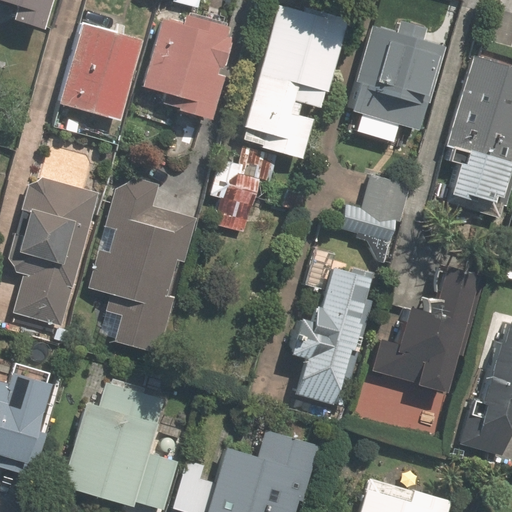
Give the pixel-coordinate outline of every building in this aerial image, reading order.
[(55,0),(14,0),(10,16),(48,26),(55,0)] [(345,19),(280,0),(241,136),(306,155),(345,19)] [(232,24),(163,6),(140,94),(210,112),(232,24)] [(434,31),(376,15),(349,113),(406,129),(434,31)] [(136,35),(81,21),(60,101),(115,115),(136,35)] [(511,134),(511,67),(469,56),(447,141),(462,145),(449,194),(493,205),(511,134)] [(259,165),(217,156),(204,218),(245,227),(259,165)] [(114,172),(83,283),(106,289),(95,328),(107,331),(107,334),(153,348),(168,294),(158,292),(169,253),(176,255),(188,214),(145,202),(151,181),(114,172)] [(403,183),(367,173),(359,204),(342,199),(335,224),(389,238),(403,183)] [(96,193),(34,174),(8,256),(26,261),(12,307),(56,321),(96,193)] [(337,400),(367,293),(352,289),(358,270),(329,262),(329,249),(309,243),(298,281),(314,285),(310,299),(305,297),(300,314),(289,310),(280,345),(296,349),(286,386),(337,400)] [(437,382),(441,369),(447,348),(459,351),(481,273),(467,269),(468,267),(436,258),(427,291),(415,292),(416,302),(400,297),(388,338),(374,334),(366,364),(437,384),(437,382)] [(511,318),(499,315),(497,325),(492,324),(473,395),(477,397),(472,413),(462,411),(454,438),(495,450),(506,411),(511,412),(511,408),(511,318)] [(62,327),(52,325),(48,336),(58,339),(62,327)] [(99,362),(81,357),(79,364),(97,370),(99,362)] [(30,445),(45,393),(25,387),(10,439),(30,445)] [(152,511),(171,449),(142,440),(147,421),(76,400),(52,478),(124,500),(123,503),(152,511)] [(440,424),(429,421),(424,438),(435,440),(440,424)] [(295,511),(316,442),(259,425),(251,452),(218,442),(207,478),(195,474),(199,462),(180,456),(166,504),(193,511),(295,511)] [(357,483),(348,511),(437,511),(442,497),(363,475),(361,485),(357,483)]
